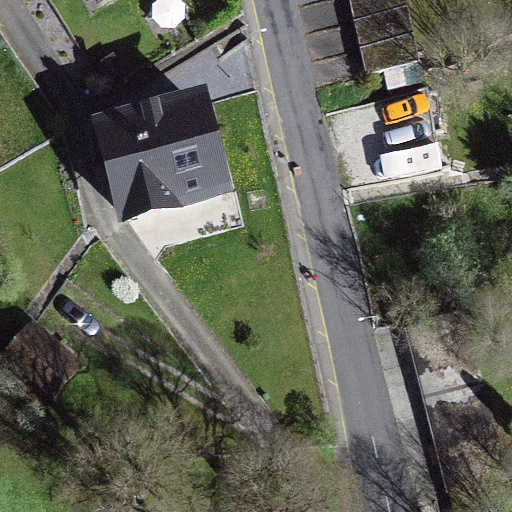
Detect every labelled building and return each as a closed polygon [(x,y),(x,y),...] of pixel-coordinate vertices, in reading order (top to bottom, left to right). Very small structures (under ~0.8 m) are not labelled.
[(404,0),(348,0),(365,77),(419,65),(404,0)] [(103,132),(125,219),(221,194),(199,107),(103,132)] [(411,328),(453,493),(506,479),(464,314),(411,328)] [(34,330),(4,364),(44,400),(74,367),(74,362),(39,330),(34,330)] [(511,511),(511,502),(506,479),(453,493),(457,511),(511,511)]
